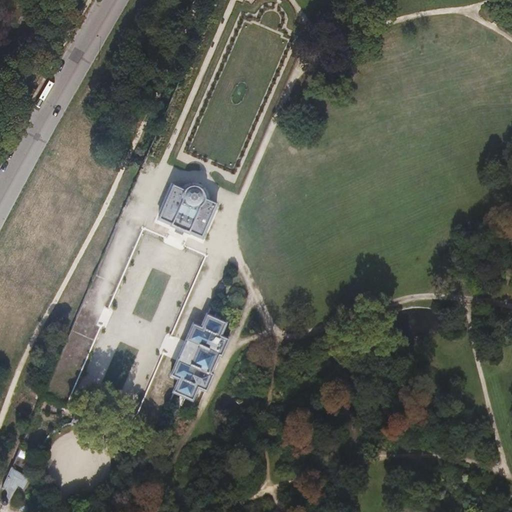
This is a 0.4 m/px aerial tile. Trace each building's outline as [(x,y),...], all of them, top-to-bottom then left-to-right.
[(216,205),(204,200),(204,199),(203,195),(202,193),(200,190),(196,188),(192,188),(189,188),(186,189),(183,191),(171,186),(157,221),(170,227),(188,235),(201,240),(216,205)] [(173,393),(192,401),(197,389),(205,392),(213,375),(210,374),(218,356),(220,357),(227,340),(220,337),(225,324),(206,316),(200,328),(192,325),(185,342),(170,377),(178,380),(173,393)] [(71,424),(80,428),(80,426),(81,426),(85,417),(85,415),(77,412),(76,413),(75,413),(71,422),(72,423),(71,424)] [(102,437),(110,441),(111,439),(112,440),(116,431),(115,430),(116,428),(108,425),(107,426),(105,426),(102,435),(103,435),(102,437)] [(11,468),(0,489),(3,491),(4,492),(4,493),(4,494),(4,495),(1,501),(1,502),(2,503),(3,505),(4,505),(7,504),(9,502),(18,486),(23,488),(28,478),(23,475),(11,468)]
